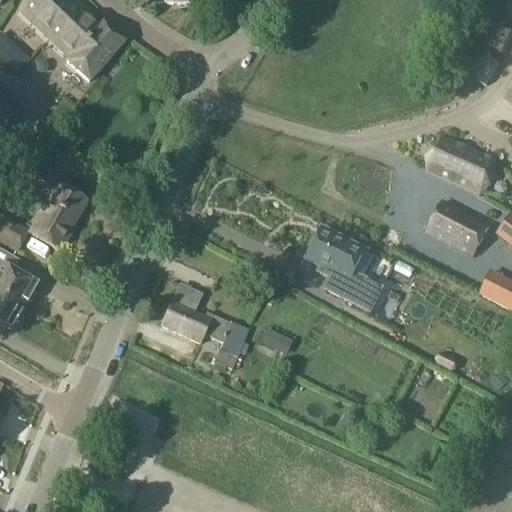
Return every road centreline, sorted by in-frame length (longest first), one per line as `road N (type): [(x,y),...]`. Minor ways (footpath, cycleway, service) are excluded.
road 1 (residential): [(75,416),(202,108),(203,71)]
road 2 (residential): [(203,71),(104,0)]
